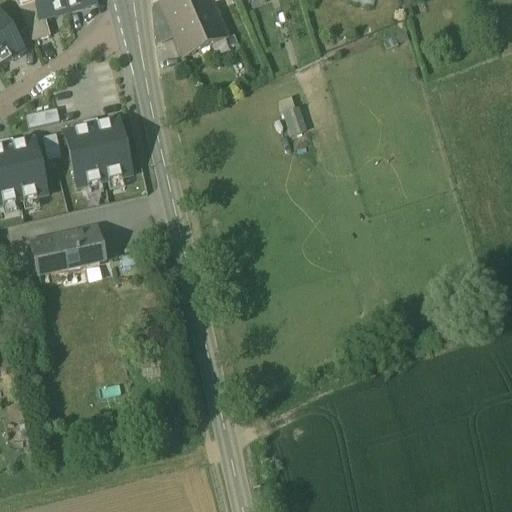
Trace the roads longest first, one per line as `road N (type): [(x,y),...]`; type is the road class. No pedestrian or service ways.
road 1 (tertiary): [(131,0),(242,511)]
road 2 (residential): [(131,0),(0,102)]
